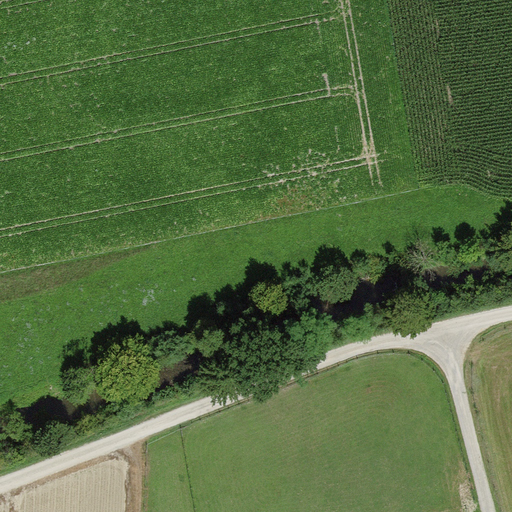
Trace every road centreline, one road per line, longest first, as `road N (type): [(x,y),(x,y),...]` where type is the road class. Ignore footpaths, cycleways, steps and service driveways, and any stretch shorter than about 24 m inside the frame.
road 1 (track): [(511,318),(331,360),(0,485)]
road 2 (track): [(490,511),(448,327)]
